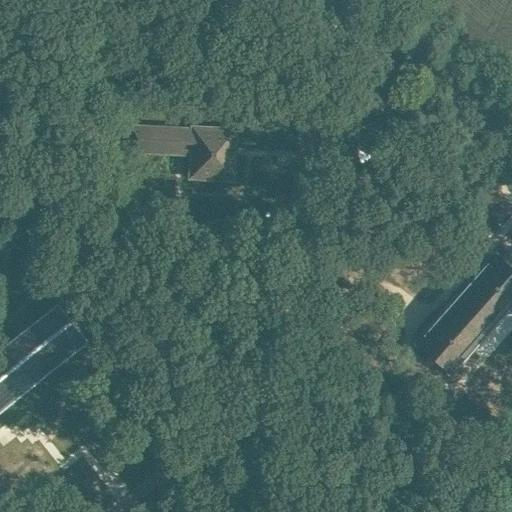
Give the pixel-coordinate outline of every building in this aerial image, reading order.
[(191,35),(197,38),(203,34),(202,28),(196,25),(191,29),(191,35)] [(355,116),(385,117),(386,88),(356,87),(355,116)] [(130,125),(128,151),(190,154),(189,178),(232,180),(234,129),(191,126),(191,128),(130,125)] [(511,268),(493,252),(414,343),(452,375),(511,305),(511,268)] [(56,308),(0,352),(0,406),(82,340),(56,308)]
